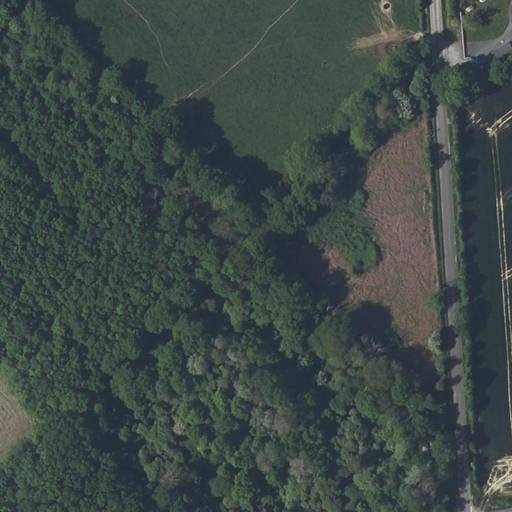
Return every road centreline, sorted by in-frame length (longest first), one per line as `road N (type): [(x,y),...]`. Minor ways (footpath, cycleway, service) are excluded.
road 1 (unclassified): [(465,511),(436,0)]
road 2 (track): [(0,504),(118,379)]
